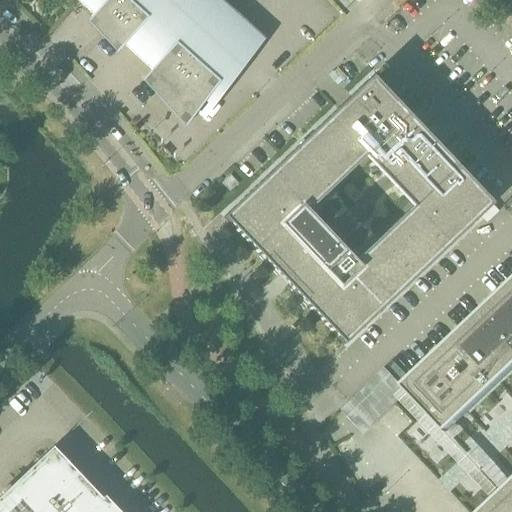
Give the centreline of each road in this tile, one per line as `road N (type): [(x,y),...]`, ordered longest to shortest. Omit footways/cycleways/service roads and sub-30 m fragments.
road 1 (unclassified): [(305,511),(83,277)]
road 2 (unclassified): [(156,210),(377,0)]
road 3 (unknown): [(511,230),(322,408)]
road 4 (unclassified): [(156,210),(0,34)]
